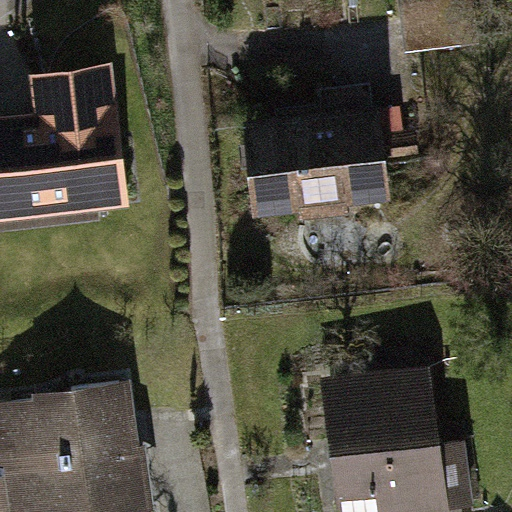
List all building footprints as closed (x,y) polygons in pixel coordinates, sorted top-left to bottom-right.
[(406,0),(409,45),(478,42),(475,0),(406,0)] [(274,135),(240,138),(249,230),(389,216),(378,107),(366,108),(365,93),(316,98),(317,113),(272,117),(274,135)] [(0,125),(0,224),(119,212),(108,114),(0,125)] [(315,389),(332,511),(471,511),(461,445),(429,450),(417,374),(315,389)] [(0,511),(151,511),(136,390),(0,407),(0,511)]
